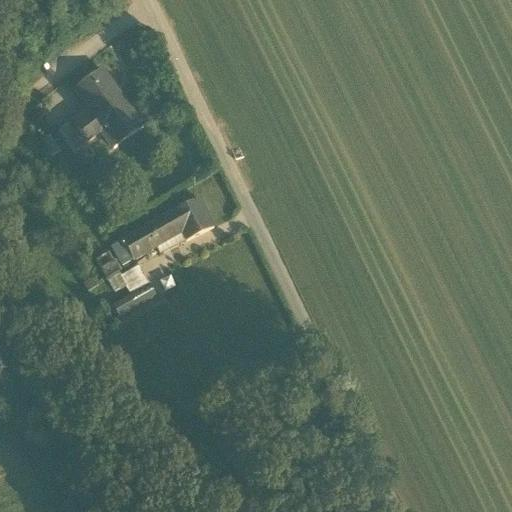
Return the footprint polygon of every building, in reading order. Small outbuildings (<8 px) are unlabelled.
[(73,129),(85,145),(101,134),(113,150),(143,128),(101,71),(73,92),(91,116),(75,128),(75,127),(74,128),(73,129)] [(22,116),(41,145),(49,140),(35,120),(39,118),(32,109),(22,116)] [(41,145),(56,167),(80,149),(85,145),(73,129),(74,128),(70,124),(49,140),(41,145)] [(92,165),(113,150),(101,134),(85,145),(80,149),(92,165)] [(132,263),(155,250),(159,256),(213,230),(198,202),(172,215),(121,244),(132,263)] [(111,250),(122,269),(132,263),(121,244),(111,250)] [(95,262),(114,295),(125,288),(120,279),(107,255),(95,262)] [(125,288),(131,299),(149,288),(138,269),(120,279),(125,288)] [(112,309),(118,318),(154,297),(149,288),(131,299),(112,309)]
